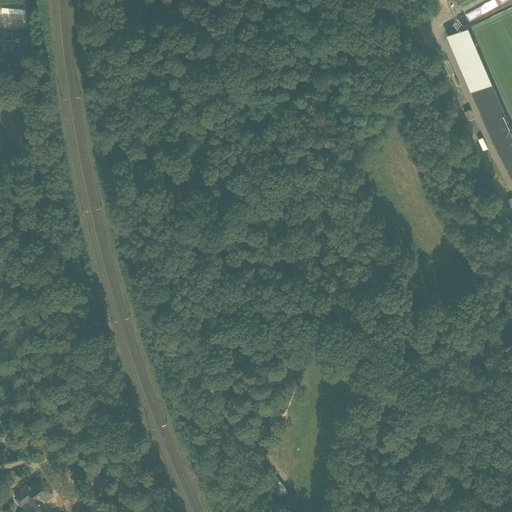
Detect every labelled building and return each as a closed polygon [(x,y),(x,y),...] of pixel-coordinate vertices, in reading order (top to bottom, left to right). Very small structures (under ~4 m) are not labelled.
[(511,0),(487,0),(455,16),(462,30),(446,37),(492,144),(511,182),(511,0)] [(0,29),(0,39),(13,40),(13,30),(0,29)] [(15,438),(14,447),(27,448),(28,438),(26,438),(16,438),(15,438)] [(276,475),(268,482),(280,498),(282,497),(285,500),(290,497),(287,493),(289,492),(276,475)] [(50,511),(44,503),(54,496),(41,478),(32,485),(29,487),(27,484),(21,489),(22,491),(15,497),(21,505),(28,499),(37,511),(50,511)]
